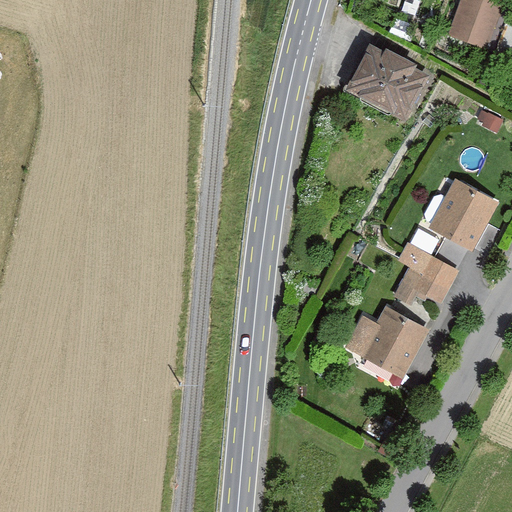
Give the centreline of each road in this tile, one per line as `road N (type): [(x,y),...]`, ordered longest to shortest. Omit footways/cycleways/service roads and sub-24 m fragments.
road 1 (primary): [(312,0),(259,277),(238,511)]
road 2 (unclassified): [(392,511),(511,286)]
